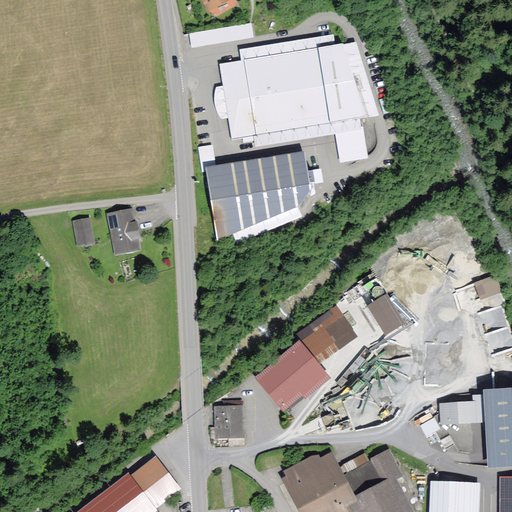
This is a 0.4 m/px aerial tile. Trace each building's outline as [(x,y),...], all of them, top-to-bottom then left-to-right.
[(190,32),(192,47),(254,36),(251,22),(190,32)] [(343,44),(220,64),(232,140),(366,118),(343,44)] [(213,144),(199,146),(201,161),(215,160),(213,144)] [(311,190),(310,184),(314,183),(313,171),(308,172),(306,164),(207,180),(217,241),(297,207),(311,190)] [(137,240),(140,239),(139,232),(137,223),(134,224),(132,213),(109,217),(116,253),(139,248),(137,240)] [(88,220),(74,222),(78,244),(88,242),(87,237),(91,236),(88,220)] [(475,282),(482,299),(502,291),(495,274),(475,282)] [(390,292),(372,301),(388,332),(406,323),(390,292)] [(299,347),(313,363),(351,335),(340,318),(299,347)] [(325,378),(313,363),(299,347),(260,379),(283,406),(302,390),(305,394),(325,378)] [(511,395),(492,397),(496,461),(511,459),(511,395)] [(443,422),(474,420),(473,405),(442,406),(443,422)] [(242,435),(241,407),(216,408),(217,435),(242,435)] [(440,430),(433,419),(420,426),(426,437),(435,432),(440,430)] [(342,482),(331,488),(343,511),(412,511),(398,485),(397,486),(393,479),(401,475),(388,452),(368,462),(364,455),(346,465),(336,470),(342,482)] [(306,511),(343,511),(331,488),(342,482),(336,470),(330,459),(289,480),(306,511)] [(154,462),(89,511),(155,511),(152,508),(175,489),(154,462)] [(469,511),(471,488),(438,486),(436,511),(469,511)]
